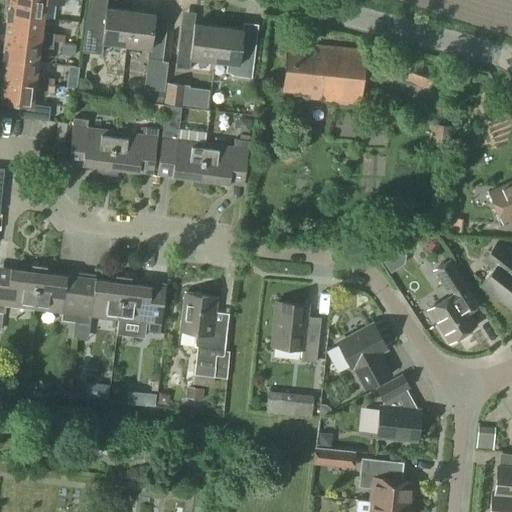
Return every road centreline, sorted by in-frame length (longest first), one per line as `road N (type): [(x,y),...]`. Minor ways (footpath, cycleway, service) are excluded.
road 1 (residential): [(463,387),(436,378),(357,261),(61,213),(18,158),(0,148)]
road 2 (unclassified): [(511,61),(290,0)]
road 3 (residential): [(452,511),(463,387)]
